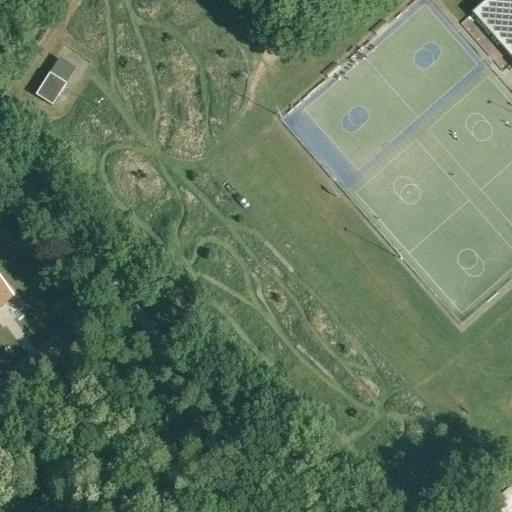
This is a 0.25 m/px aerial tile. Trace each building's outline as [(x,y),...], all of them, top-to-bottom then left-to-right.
[(511,0),(488,0),(473,14),(511,57),(511,0)] [(49,74),(35,96),(52,106),(66,84),(49,74)] [(0,306),(11,297),(0,283),(0,306)] [(0,398),(9,391),(0,380),(0,398)] [(511,511),(511,485),(482,511),(511,511)]
